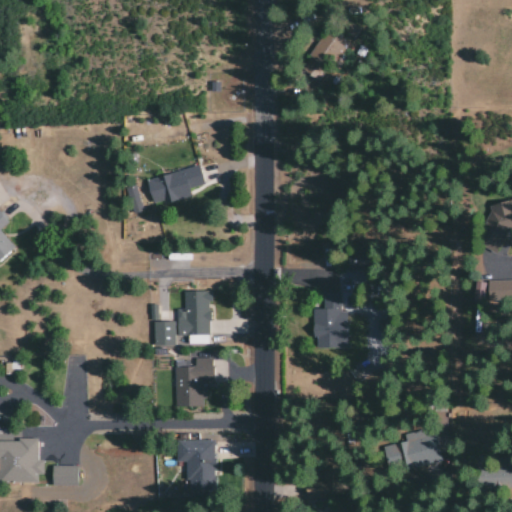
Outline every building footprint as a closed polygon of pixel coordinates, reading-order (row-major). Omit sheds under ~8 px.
[(307,56),(326,69),(341,46),(321,33),(307,56)] [(189,196),(187,189),(202,185),(197,166),(144,180),(152,207),(189,196)] [(132,214),(142,211),(133,186),(123,189),(132,214)] [(511,202),(486,204),(487,234),(511,232),(511,202)] [(0,258),(13,248),(0,232),(0,227),(6,223),(0,214),(0,258)] [(511,280),(486,281),(486,300),(511,299),(511,280)] [(182,292),(183,309),(175,310),(175,336),(186,336),(186,345),(208,344),(207,292),(182,292)] [(156,305),(148,306),(149,321),(157,321),(156,305)] [(315,349),(346,349),(346,310),(311,309),(311,339),(315,339),(315,349)] [(174,346),(173,322),(151,323),(152,347),(174,346)] [(211,383),(211,359),(193,359),(193,367),(173,367),(173,406),(203,405),(202,383),(211,383)] [(381,445),(386,472),(447,461),(442,432),(426,435),(425,429),(402,433),(404,441),(381,445)] [(0,481),(36,481),(36,474),(41,474),(41,459),(36,459),(36,439),(0,439),(0,481)] [(214,490),(214,440),(174,440),(174,461),(186,461),(186,490),(214,490)] [(50,485),(76,485),(76,465),(50,465),(50,485)] [(511,487),(511,465),(508,465),(507,472),(495,471),(495,476),(478,474),(477,483),(511,487)]
